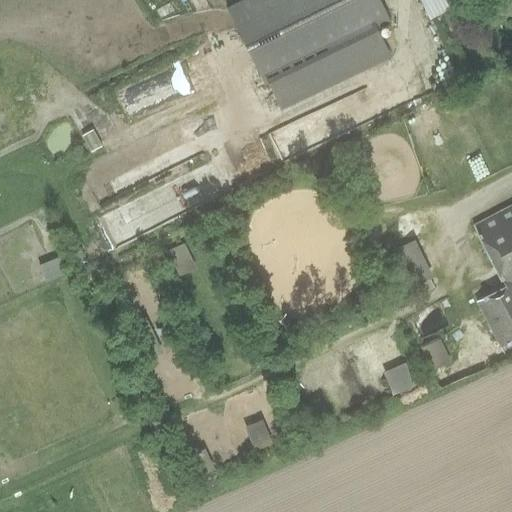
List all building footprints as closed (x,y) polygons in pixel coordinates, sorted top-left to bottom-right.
[(390,51),(379,29),(392,22),(381,0),(246,0),(233,7),(269,83),(271,82),(282,104),(390,51)] [(429,0),(436,15),(471,0),(429,0)] [(511,0),(495,0),(496,1),(490,4),(497,19),(511,11),(511,0)] [(466,2),(444,14),(452,30),(474,19),(466,2)] [(422,140),(445,132),(437,108),(414,116),(422,140)] [(97,150),(115,139),(106,123),(88,134),(97,150)] [(511,204),(475,223),(505,284),(476,299),(500,345),(511,339),(511,204)] [(45,261),(50,279),(74,273),(69,255),(45,261)] [(430,277),(411,286),(417,297),(435,287),(430,277)] [(429,344),(439,367),(457,359),(447,336),(429,344)] [(390,369),(400,394),(423,384),(413,360),(390,369)] [(252,424),(261,447),(280,439),(271,417),(252,424)]
